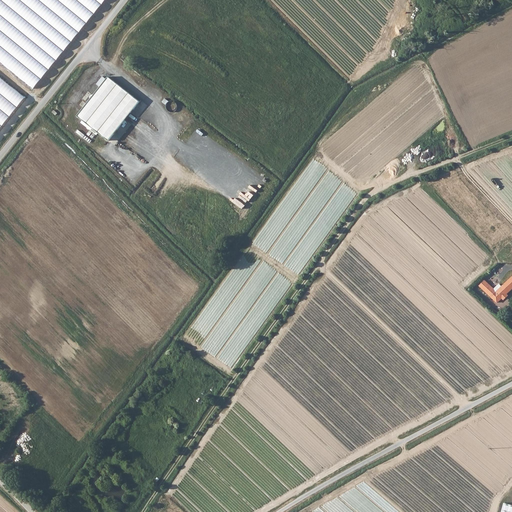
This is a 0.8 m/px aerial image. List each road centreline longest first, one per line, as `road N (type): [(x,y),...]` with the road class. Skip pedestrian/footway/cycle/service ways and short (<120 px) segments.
road 1 (track): [(142,511),(368,195),(511,136)]
road 2 (unclassified): [(280,511),(511,384)]
road 3 (unclassified): [(0,154),(122,0)]
